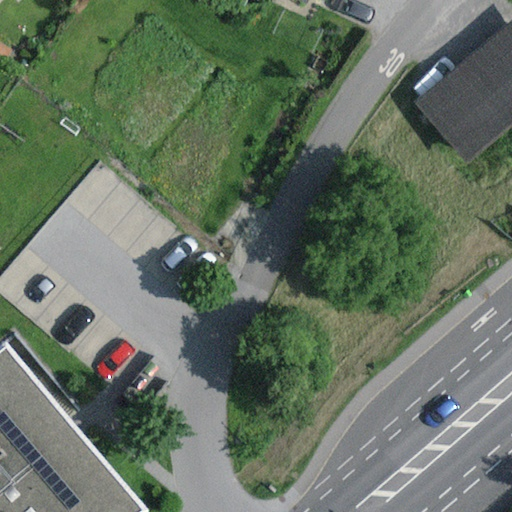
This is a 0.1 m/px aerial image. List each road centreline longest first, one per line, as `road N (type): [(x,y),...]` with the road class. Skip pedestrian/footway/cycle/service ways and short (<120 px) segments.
road 1 (residential): [(441,0),(208,352),(217,511)]
road 2 (primary): [(511,387),(363,511)]
